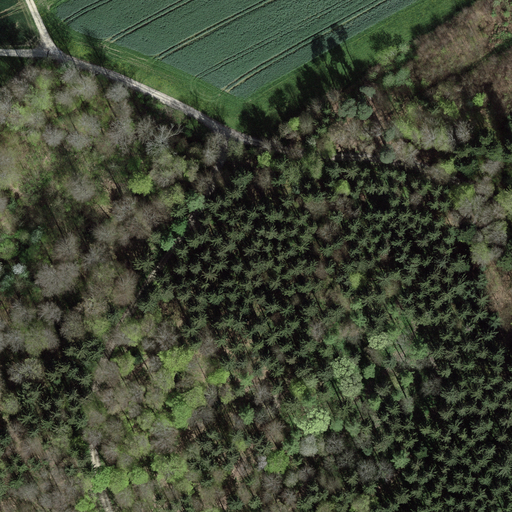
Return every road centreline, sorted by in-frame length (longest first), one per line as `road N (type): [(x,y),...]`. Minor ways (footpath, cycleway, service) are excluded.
road 1 (track): [(52,55),(227,132),(305,155),(408,161),(511,210)]
road 2 (track): [(227,132),(195,213),(98,370),(92,442),(109,511)]
